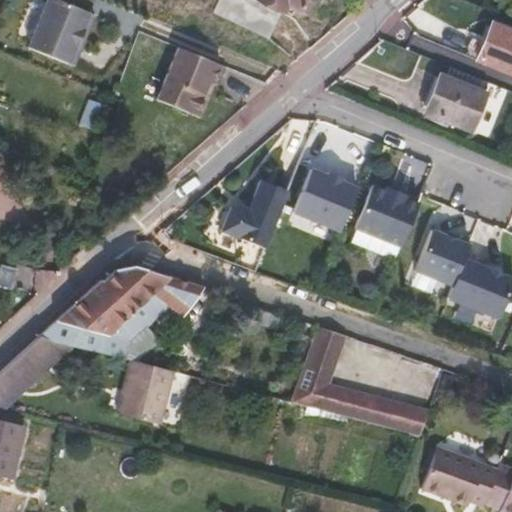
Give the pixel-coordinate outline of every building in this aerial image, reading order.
[(34,0),(18,36),(28,40),(46,0),(34,0)] [(89,11),(61,0),(47,0),(29,46),(73,64),(82,44),(76,41),(89,11)] [(302,10),(307,0),(217,0),(212,14),(271,38),(285,2),(302,10)] [(511,72),(511,33),(492,25),(478,58),(511,72)] [(206,97),(204,91),(208,79),(213,81),(220,63),(178,45),(157,97),(199,115),(206,97)] [(469,128),(482,94),(440,77),(426,110),(469,128)] [(88,99),(78,124),(92,130),(103,104),(88,99)] [(326,175),(310,169),(292,212),(339,231),(356,188),(340,181),(341,179),(327,173),(326,175)] [(288,191),(260,180),(248,209),(237,204),(230,207),(220,231),(265,248),(288,191)] [(385,190),(371,185),(354,228),(400,246),(417,203),(404,198),(405,196),(385,188),(385,190)] [(464,256),(469,242),(454,236),(453,238),(431,229),(415,270),(452,285),(464,256)] [(511,283),(511,275),(464,256),(452,285),(447,298),(498,318),(511,283)] [(124,338),(128,342),(145,327),(167,306),(182,317),(202,287),(170,277),(137,265),(116,269),(102,282),(100,279),(39,336),(73,345),(120,357),(124,338)] [(292,402),(419,436),(428,411),(327,385),(345,335),(319,326),(292,402)] [(124,338),(120,357),(130,360),(135,361),(158,340),(145,327),(128,342),(124,338)] [(8,364),(29,386),(73,345),(39,336),(8,364)] [(135,361),(130,360),(116,414),(158,425),(171,370),(135,361)] [(8,364),(0,371),(0,406),(5,408),(29,386),(8,364)] [(0,419),(0,476),(11,479),(24,425),(0,419)] [(436,446),(420,489),(466,506),(468,501),(483,507),(485,503),(497,469),(436,446)] [(497,469),(485,503),(501,509),(499,511),(511,511),(511,468),(499,463),(497,469)]
